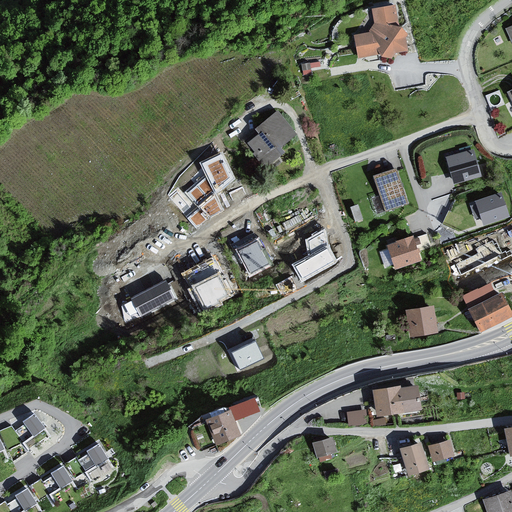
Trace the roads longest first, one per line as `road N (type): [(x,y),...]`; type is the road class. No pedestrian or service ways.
road 1 (secondary): [(209,479),(313,391),(511,332)]
road 2 (residential): [(209,479),(249,478),(297,430),(511,420)]
road 3 (residential): [(507,0),(474,29),(466,67),(488,135),(511,149)]
road 4 (residential): [(0,489),(72,430),(41,406),(0,419)]
